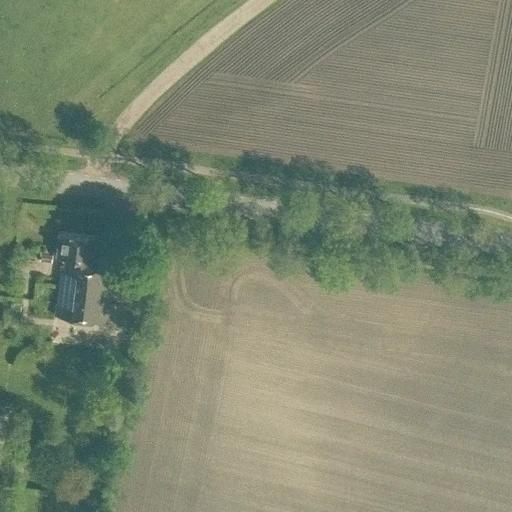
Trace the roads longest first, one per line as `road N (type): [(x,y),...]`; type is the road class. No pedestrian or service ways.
road 1 (tertiary): [(511,243),(0,173)]
road 2 (track): [(91,185),(99,156),(128,117),(263,0)]
